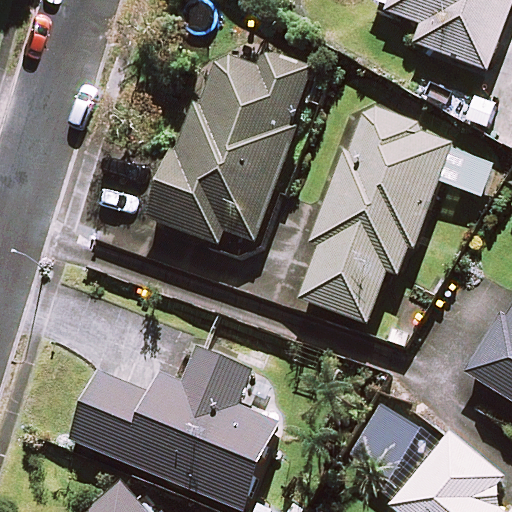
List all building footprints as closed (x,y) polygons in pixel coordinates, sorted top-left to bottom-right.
[(511,0),(376,0),(372,13),(423,32),(416,51),(487,77),(511,10),(511,0)] [(318,78),(262,57),(256,73),(218,59),(178,166),(172,164),(149,226),(224,254),(230,239),(256,248),(318,78)] [(485,204),(497,171),(450,154),(453,148),(364,114),(312,250),(321,254),(301,307),(369,332),(390,276),(405,282),(441,187),(485,204)] [(511,317),(472,381),(511,406),(511,317)] [(255,380),(199,357),(185,391),(162,381),(153,402),(101,381),(73,447),(231,511),(244,511),(278,429),(241,414),(255,380)] [(453,442),(394,511),(511,511),(497,499),(507,487),(453,442)] [(140,511),(124,492),(100,511),(140,511)]
